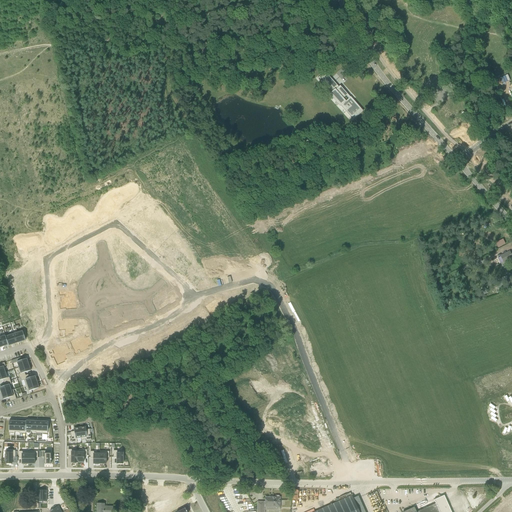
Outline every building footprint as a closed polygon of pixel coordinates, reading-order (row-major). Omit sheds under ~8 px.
[(320,76),(317,78),(320,82),(321,82),(321,81),(323,83),(326,86),(327,88),(328,87),(334,82),(331,78),(330,78),(327,74),(326,74),(327,75),(324,78),(322,76),(321,75),(320,76)] [(333,92),(332,93),(342,105),(343,104),(344,104),(344,103),(346,106),(351,111),(349,113),(354,119),(358,115),(359,115),(363,111),(360,107),(359,108),(358,106),(356,104),(356,103),(355,102),(353,100),(352,101),(352,100),(351,99),(350,98),(347,94),(346,94),(344,91),(342,89),(340,87),(341,87),(340,86),(333,92)] [(503,239),(495,243),(497,248),(505,244),(503,239)] [(504,263),(511,258),(511,255),(510,252),(501,256),(504,263)] [(487,262),(499,258),(498,254),(486,258),(487,262)] [(505,283),(509,282),(506,276),(497,280),(499,285),(505,282),(505,283)] [(19,361),(17,362),(19,368),(17,368),(18,369),(28,365),(26,359),(19,361)] [(28,365),(18,369),(19,374),(18,374),(19,378),(28,375),(25,376),(25,373),(30,371),(28,365)] [(5,373),(0,374),(0,380),(3,380),(4,383),(10,381),(9,377),(7,378),(5,373)] [(28,375),(19,378),(20,378),(21,381),(24,380),(26,386),(37,382),(35,376),(29,378),(28,375)] [(5,386),(0,387),(0,390),(1,394),(13,390),(12,390),(10,385),(11,384),(10,381),(4,383),(5,386)] [(37,382),(26,386),(28,392),(39,388),(37,382)] [(13,390),(1,394),(3,400),(9,398),(10,401),(16,399),(13,390)] [(85,427),(79,428),(81,440),(86,439),(86,441),(89,441),(91,440),(90,433),(93,432),(93,429),(89,430),(89,429),(86,430),(85,427)] [(70,433),(66,433),(66,436),(71,435),(72,443),(77,442),(77,438),(81,438),(81,440),(79,428),(74,429),(74,432),(70,432),(70,433)] [(68,450),(68,456),(71,456),(71,463),(72,463),(76,463),(77,463),(78,463),(78,450),(77,450),(68,450)] [(87,450),(78,450),(78,463),(83,463),(83,456),(87,456),(87,450)] [(5,457),(5,460),(5,462),(5,464),(12,464),(12,457),(15,457),(15,451),(5,451),(5,457)] [(51,451),(41,451),(41,458),(44,458),(44,464),(51,464),(51,451)] [(123,451),(113,451),(113,457),(116,457),(116,464),(123,464),(123,460),(124,460),(124,457),(123,457),(123,451)] [(28,452),(19,452),(19,458),(22,458),(22,464),(28,464),(28,452)] [(38,452),(28,452),(28,464),(34,464),(34,458),(38,458),(38,452)] [(94,452),(90,452),(90,458),(93,458),(93,464),(95,464),(95,465),(98,465),(98,464),(100,464),(100,452),(99,452),(99,453),(94,453),(94,452)] [(109,452),(100,452),(100,464),(106,464),(106,458),(109,458),(109,452)] [(46,490),(38,490),(38,502),(46,502),(46,490)] [(279,497),(278,496),(275,496),(274,497),(274,498),(265,498),(265,497),(265,507),(265,510),(280,511),(280,508),(280,497),(279,497)] [(358,511),(351,496),(314,511),(358,511)] [(451,511),(444,496),(434,500),(434,501),(431,502),(431,501),(427,503),(428,504),(415,509),(415,508),(409,511),(406,511),(451,511)] [(163,499),(151,499),(151,508),(163,508),(163,499)]
